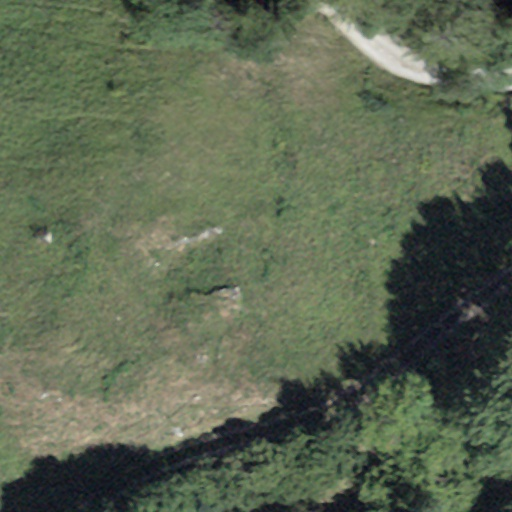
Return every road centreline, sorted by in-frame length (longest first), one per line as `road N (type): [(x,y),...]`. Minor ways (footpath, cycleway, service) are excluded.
road 1 (track): [(511,313),(226,448),(106,479),(95,511)]
road 2 (track): [(301,0),(414,91),(511,88)]
